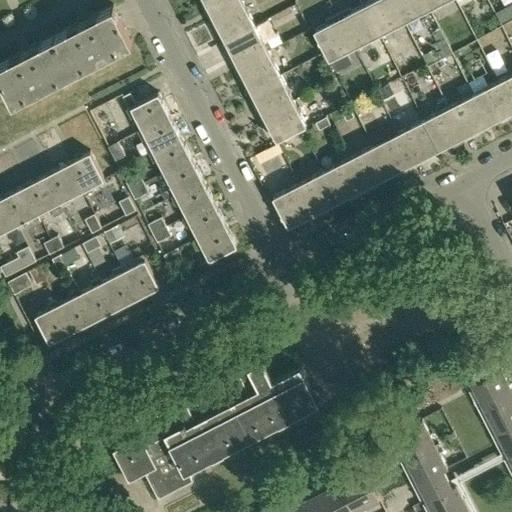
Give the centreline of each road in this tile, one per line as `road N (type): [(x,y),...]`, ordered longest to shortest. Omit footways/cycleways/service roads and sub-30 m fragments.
road 1 (residential): [(284,274),(145,0)]
road 2 (residential): [(23,400),(284,274)]
road 3 (residential): [(284,274),(464,182)]
